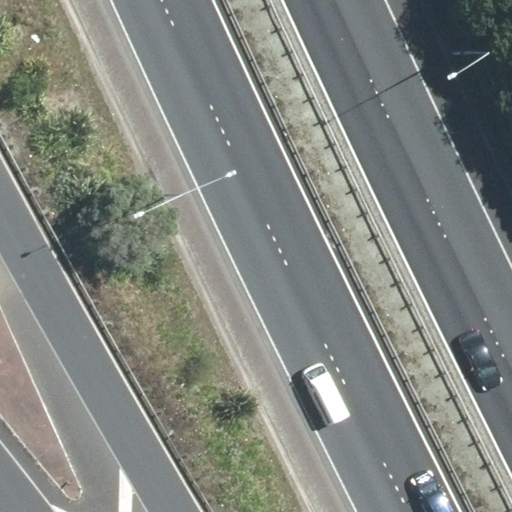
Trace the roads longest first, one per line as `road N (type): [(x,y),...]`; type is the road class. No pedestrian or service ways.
road 1 (motorway): [(400,511),(333,384),(160,0)]
road 2 (motorway): [(332,0),(511,390)]
road 3 (motorway): [(176,511),(0,208)]
